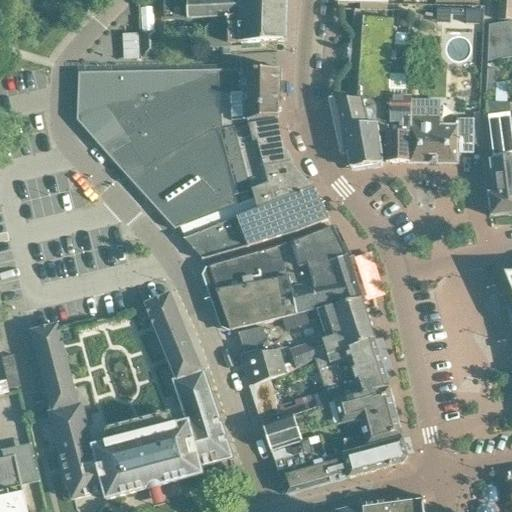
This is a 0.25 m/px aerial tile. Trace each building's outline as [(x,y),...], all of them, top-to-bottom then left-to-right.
[(286,43),(286,0),(186,0),(187,1),(162,2),(163,22),(187,20),(187,22),(211,21),(211,24),(206,29),(207,44),(213,49),(230,48),(230,46),(286,43)] [(337,0),(338,4),(389,8),(389,0),(337,0)] [(511,0),(499,0),(498,21),(511,22),(511,0)] [(466,10),(466,23),(479,24),(479,10),(466,10)] [(391,125),(389,99),(387,99),(393,21),(354,17),(349,96),(348,100),(330,100),(342,156),(347,155),(350,170),(383,164),(378,134),(386,134),(391,134),(391,125)] [(488,41),(511,36),(511,22),(489,26),(488,41)] [(141,60),(160,59),(159,33),(140,34),(141,60)] [(488,53),(511,48),(511,36),(488,41),(488,53)] [(511,48),(488,53),(487,63),(511,58),(511,48)] [(486,85),(496,85),(497,71),(487,70),(486,85)] [(278,122),(277,118),(279,118),(279,71),(218,72),(139,73),(79,74),(77,122),(97,145),(175,232),(237,207),(217,132),(228,131),(228,129),(278,122)] [(495,98),(496,85),(486,85),(486,97),(495,98)] [(411,120),(411,99),(389,99),(391,125),(391,134),(386,134),(386,165),(410,165),(411,120)] [(411,120),(410,165),(457,165),(457,155),(474,155),(474,120),(456,120),(456,128),(439,128),(439,102),(412,101),(412,99),(411,99),(411,120)] [(511,104),(486,103),(485,117),(511,118),(511,104)] [(500,159),(483,162),(491,218),(511,214),(511,133),(510,119),(496,121),(500,159)] [(258,210),(314,190),(314,189),(309,184),(308,185),(300,175),(292,164),(285,152),(281,139),(279,126),(279,122),(278,122),(228,129),(228,131),(240,176),(249,174),(258,210)] [(305,232),(329,222),(314,190),(258,210),(238,218),(205,233),(184,241),(203,262),(305,232)] [(333,229),(299,242),(310,271),(348,259),(333,229)] [(206,270),(202,277),(220,329),(228,333),(231,332),(233,332),(252,327),(282,319),(306,313),(316,310),(361,300),(348,259),(310,271),(299,242),(209,268),(209,269),(206,270)] [(146,306),(147,308),(154,326),(156,331),(167,358),(169,363),(177,382),(174,383),(177,394),(188,424),(93,449),(87,426),(82,406),(78,407),(73,387),(72,383),(64,352),(63,348),(57,327),(32,333),(53,414),(49,415),(72,502),(104,493),(106,502),(203,477),(201,469),(233,461),(204,373),(202,374),(170,296),(146,306)] [(327,357),(374,341),(361,300),(316,310),(326,340),(322,341),(327,357)] [(306,313),(282,319),(285,330),(309,324),(306,313)] [(238,335),(246,360),(269,353),(262,327),(258,329),(238,335)] [(329,404),(337,402),(389,388),(374,341),(327,357),(316,360),(314,361),(329,404)] [(290,351),(296,370),(314,361),(316,360),(311,345),(290,351)] [(254,387),(271,381),(293,371),(286,349),(269,353),(246,360),(254,387)] [(0,396),(9,394),(8,391),(20,388),(14,357),(2,359),(6,382),(0,383),(0,511),(26,511),(21,486),(33,483),(40,482),(32,443),(24,445),(2,450),(4,460),(0,460),(0,396)] [(254,387),(249,388),(263,427),(284,419),(271,381),(254,387)] [(394,412),(395,411),(389,388),(337,402),(345,425),(363,420),(394,412)] [(302,401),(306,412),(326,406),(322,394),(302,401)] [(333,445),(322,448),(326,461),(329,460),(335,458),(346,455),(349,454),(371,448),(402,439),(395,411),(363,420),(367,435),(333,445)] [(293,418),(263,427),(263,428),(271,454),(302,444),(301,443),(300,438),(293,418)] [(361,451),(326,461),(319,437),(304,442),(304,443),(298,445),(301,453),(297,454),(298,456),(275,464),(287,497),(403,465),(408,459),(402,439),(361,451)] [(423,511),(422,498),(364,506),(342,511),(423,511)]
